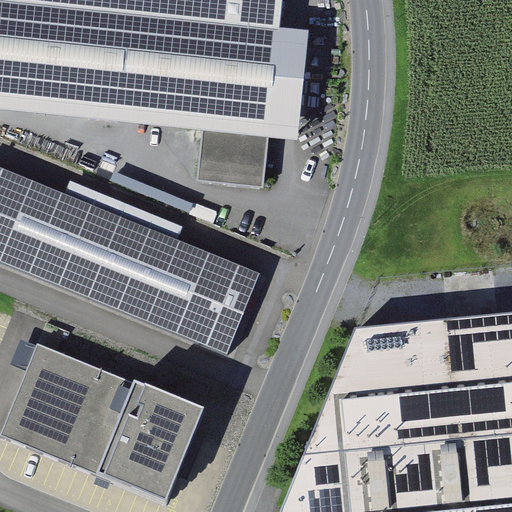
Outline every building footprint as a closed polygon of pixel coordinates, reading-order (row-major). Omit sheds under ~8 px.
[(0,0),(0,115),(205,135),(200,185),(266,192),(271,142),(302,145),(313,37),(284,34),(287,0),(0,0)] [(0,259),(237,355),(270,275),(188,241),(73,195),(0,165),(0,259)] [(78,182),(73,195),(188,241),(193,228),(78,182)] [(511,511),(511,315),(368,328),(292,511),(511,511)] [(10,438),(182,506),(219,412),(47,345),(10,438)]
